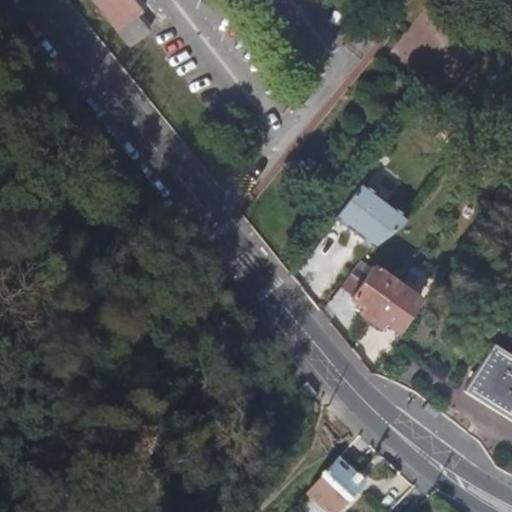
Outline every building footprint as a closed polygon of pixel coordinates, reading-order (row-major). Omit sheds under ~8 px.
[(118,43),(152,21),(137,0),(90,0),(90,1),(118,43)] [(228,148),(244,130),(228,116),(212,135),(228,148)] [(333,219),(374,257),(403,226),(362,188),(333,219)] [(359,317),(369,324),(395,287),(393,286),(373,272),(351,302),(363,311),(359,317)] [(395,287),(369,324),(379,331),(384,325),(395,333),(417,303),(395,287)] [(462,390),(511,423),(511,358),(492,345),(462,390)] [(401,376),(394,369),(383,381),(390,388),(401,376)] [(347,474),(334,462),(302,497),(319,511),(337,511),(354,494),(341,482),(347,474)]
